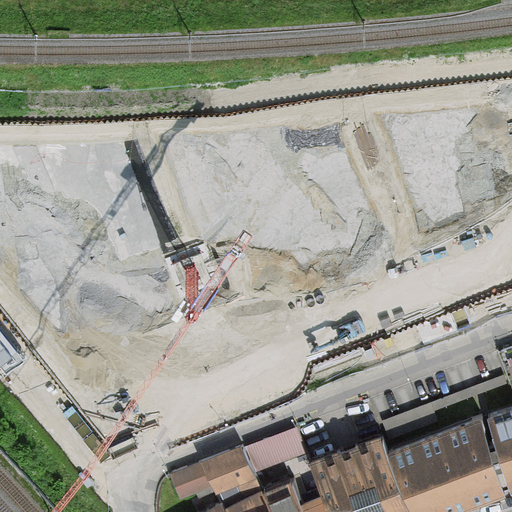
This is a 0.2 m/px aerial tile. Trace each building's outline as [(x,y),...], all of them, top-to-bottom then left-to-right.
[(459,279),(505,261),(459,86),(408,91),(459,279)] [(359,318),(410,298),(357,96),(299,104),(359,318)] [(244,364),(302,341),(239,113),(180,121),(244,364)] [(147,403),(202,381),(123,121),(58,124),(147,403)] [(0,124),(0,259),(9,285),(18,296),(29,305),(40,305),(50,299),(54,288),(54,273),(11,122),(0,124)] [(511,378),(511,343),(500,347),(510,373),(511,378)] [(511,486),(511,485),(511,401),(487,410),(511,486)] [(442,511),(504,489),(479,412),(385,445),(413,511),(442,511)] [(310,452),(324,486),(335,511),(413,511),(385,445),(378,430),(310,452)] [(242,445),(203,462),(214,490),(237,479),(243,495),(260,487),(242,445)] [(203,462),(171,473),(180,494),(198,487),(206,505),(219,498),(214,490),(203,462)] [(260,487),(271,511),(307,511),(300,497),(289,474),(260,487)] [(335,511),(324,486),(300,497),(307,511),(335,511)] [(222,504),(226,511),(271,511),(260,487),(243,495),(222,504)] [(206,505),(194,511),(226,511),(222,504),(219,498),(206,505)]
